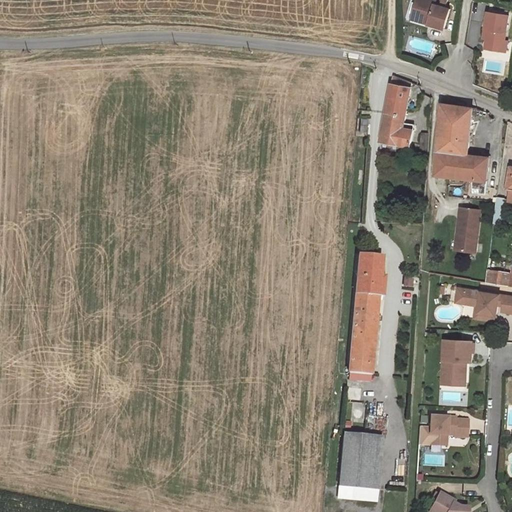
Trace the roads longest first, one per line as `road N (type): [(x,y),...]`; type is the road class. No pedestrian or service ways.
road 1 (unclassified): [(0,42),(184,36),(334,51),(511,111)]
road 2 (track): [(437,83),(410,511)]
road 3 (residential): [(496,349),(494,511)]
